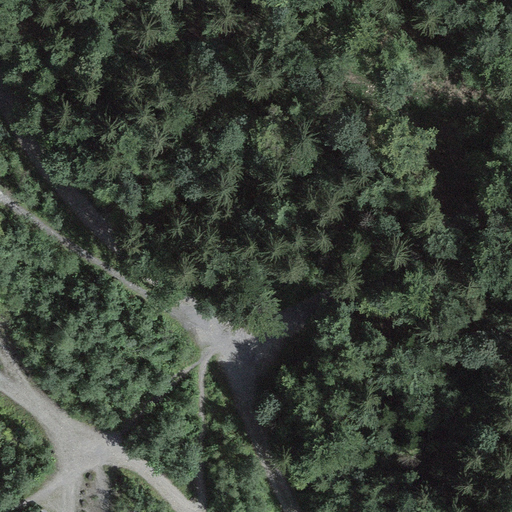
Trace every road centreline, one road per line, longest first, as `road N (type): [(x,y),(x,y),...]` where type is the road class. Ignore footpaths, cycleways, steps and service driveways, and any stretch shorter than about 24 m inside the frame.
road 1 (track): [(223,344),(410,249),(511,183)]
road 2 (track): [(0,96),(59,189),(187,308)]
road 3 (track): [(187,308),(223,344),(298,511)]
